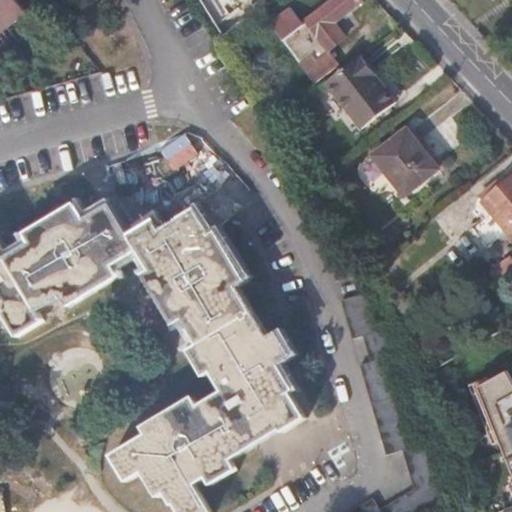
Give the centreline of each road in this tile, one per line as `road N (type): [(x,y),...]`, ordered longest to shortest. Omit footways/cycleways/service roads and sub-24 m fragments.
road 1 (residential): [(192,89),(283,203),(312,261),(372,471),(366,488),(329,511)]
road 2 (residential): [(192,89),(0,149)]
road 3 (secondary): [(511,102),(416,0)]
